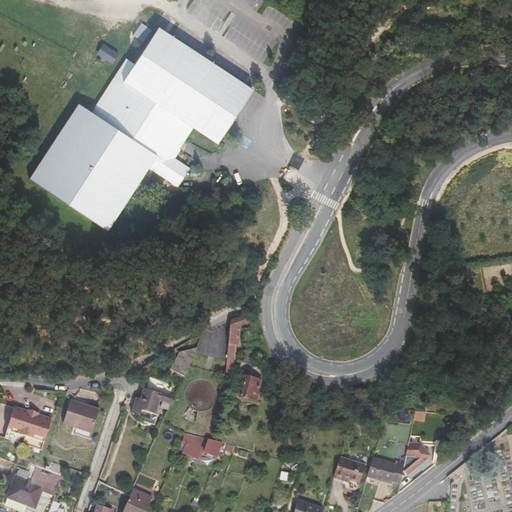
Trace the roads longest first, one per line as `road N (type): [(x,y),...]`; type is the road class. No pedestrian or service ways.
road 1 (tertiary): [(375,107),(277,289),(273,315),(285,350),(315,372),(352,374),(389,351)]
road 2 (tertiary): [(511,134),(467,148),(435,178),(389,351)]
road 3 (residential): [(0,381),(111,377),(244,309)]
road 4 (tertiary): [(392,511),(511,416)]
road 5 (tertiary): [(375,107),(421,73),(511,58)]
